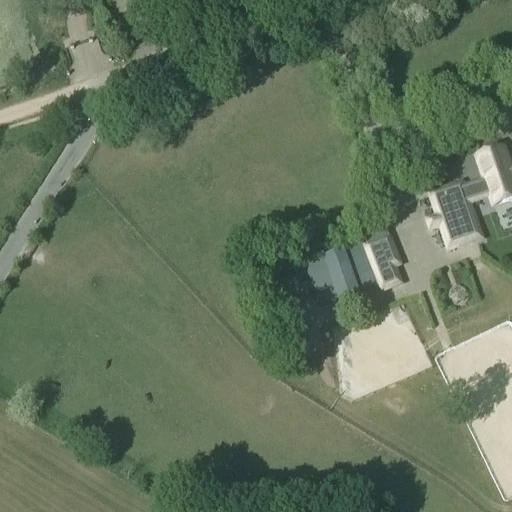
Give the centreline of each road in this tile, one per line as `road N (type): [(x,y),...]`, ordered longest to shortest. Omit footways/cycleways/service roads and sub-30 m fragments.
road 1 (unclassified): [(0,263),(114,80),(348,0)]
road 2 (track): [(0,116),(114,80),(74,0)]
